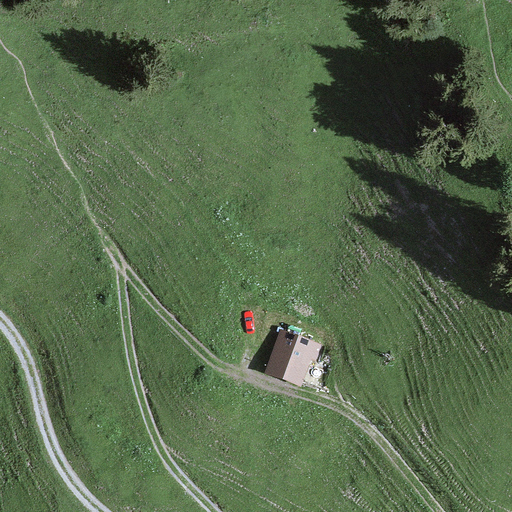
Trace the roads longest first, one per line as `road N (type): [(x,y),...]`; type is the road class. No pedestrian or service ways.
road 1 (track): [(441,511),(354,417),(216,359),(120,264)]
road 2 (track): [(120,264),(135,379),(159,447),(214,511)]
road 3 (track): [(105,511),(55,454),(23,349),(0,319)]
